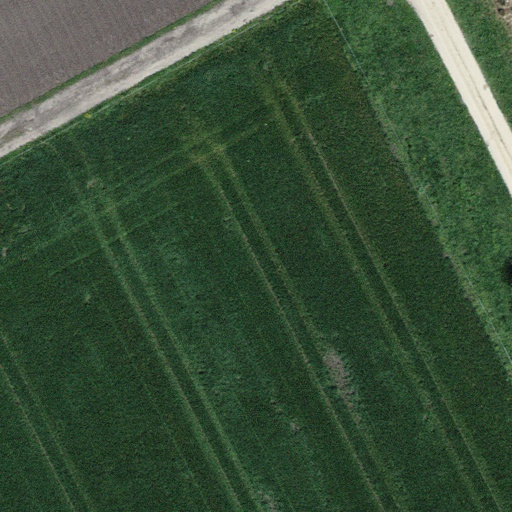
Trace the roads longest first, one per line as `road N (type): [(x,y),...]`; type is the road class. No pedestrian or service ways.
road 1 (track): [(264,0),(0,145)]
road 2 (track): [(511,172),(424,0)]
